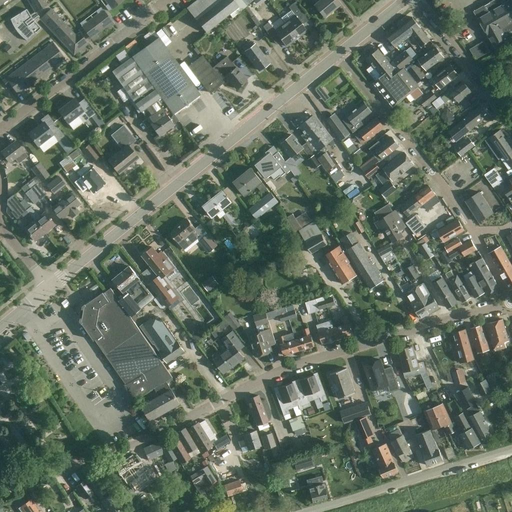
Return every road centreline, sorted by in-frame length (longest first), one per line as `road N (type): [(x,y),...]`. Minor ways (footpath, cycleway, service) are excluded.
road 1 (residential): [(0,495),(294,366),(509,308)]
road 2 (tertiary): [(48,289),(336,54)]
road 3 (unclassified): [(509,308),(466,219),(336,54)]
road 4 (unclassified): [(305,511),(511,449)]
road 5 (residential): [(0,130),(165,0)]
road 6 (unclassified): [(511,126),(413,0)]
road 7 (unknown): [(297,86),(348,160),(354,181),(347,192)]
